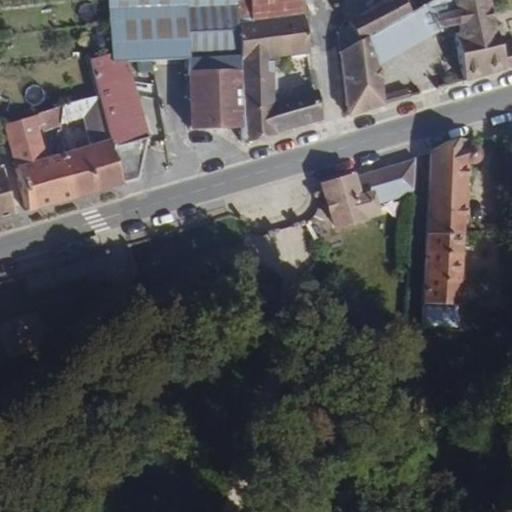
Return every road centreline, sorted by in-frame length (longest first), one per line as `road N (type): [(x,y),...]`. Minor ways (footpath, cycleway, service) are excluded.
road 1 (tertiary): [(511,97),(0,249)]
road 2 (track): [(222,511),(238,479),(285,234),(261,172)]
road 3 (track): [(403,511),(411,367)]
